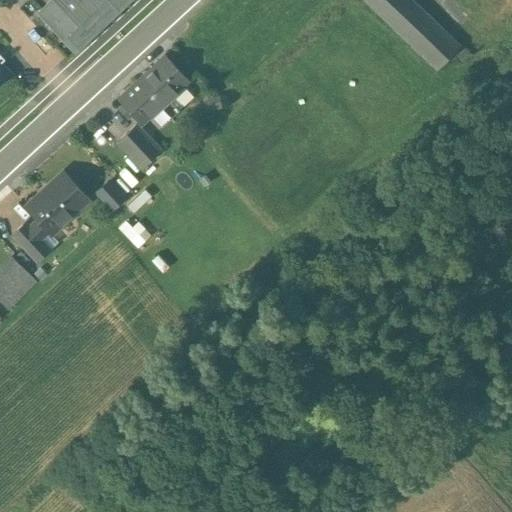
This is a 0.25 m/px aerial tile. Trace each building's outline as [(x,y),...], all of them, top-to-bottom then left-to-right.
[(126,0),(51,0),(38,12),(74,49),(126,0)] [(463,46),(416,0),(364,0),(437,72),(452,57),(463,46)] [(511,0),(481,0),(474,7),(508,42),(511,37),(511,0)] [(463,46),(452,57),(459,65),(471,54),(463,46)] [(164,54),(116,98),(141,124),(188,81),(164,54)] [(0,81),(9,73),(1,63),(4,60),(3,59),(0,61),(0,81)] [(160,150),(135,125),(117,142),(141,168),(160,150)] [(89,199),(63,171),(47,186),(48,187),(36,198),(36,196),(25,206),(37,220),(48,232),(51,235),(89,199)] [(106,179),(93,191),(108,207),(121,195),(106,179)] [(132,215),(120,226),(139,247),(151,236),(132,215)] [(48,232),(37,220),(28,228),(24,223),(13,234),(37,261),(49,250),(39,240),(48,232)] [(36,278),(16,256),(0,270),(0,297),(7,305),(36,278)]
